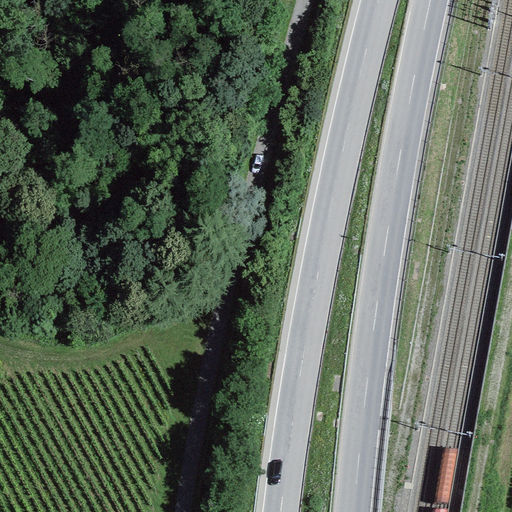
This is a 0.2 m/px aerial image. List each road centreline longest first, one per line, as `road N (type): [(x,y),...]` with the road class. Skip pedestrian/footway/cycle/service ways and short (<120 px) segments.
road 1 (unclassified): [(312,0),(183,511)]
road 2 (trunk): [(376,0),(329,206),(278,511)]
road 3 (track): [(480,0),(396,511)]
road 4 (trunk): [(353,511),(385,242),(430,0)]
road 5 (track): [(469,511),(511,274)]
